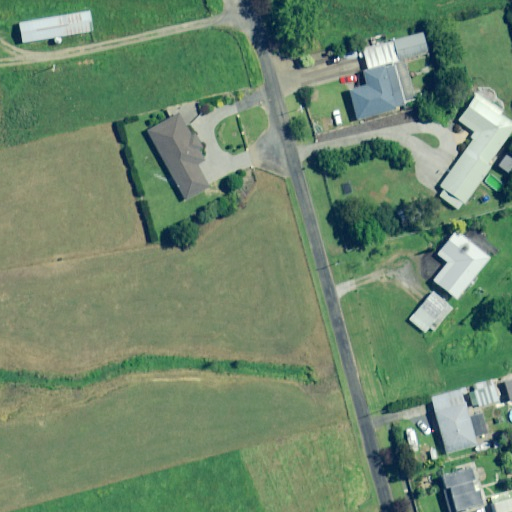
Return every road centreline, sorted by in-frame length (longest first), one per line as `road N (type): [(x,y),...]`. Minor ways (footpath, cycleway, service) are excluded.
road 1 (residential): [(387,511),(255,15)]
road 2 (track): [(255,15),(0,63)]
